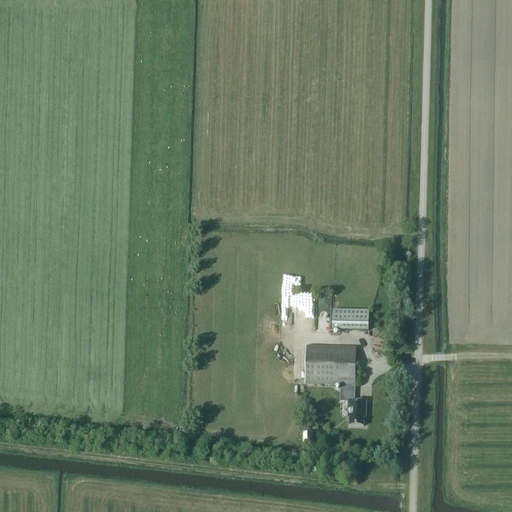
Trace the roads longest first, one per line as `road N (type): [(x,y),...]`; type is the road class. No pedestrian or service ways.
road 1 (unclassified): [(411,511),(427,0)]
road 2 (track): [(412,485),(0,445)]
